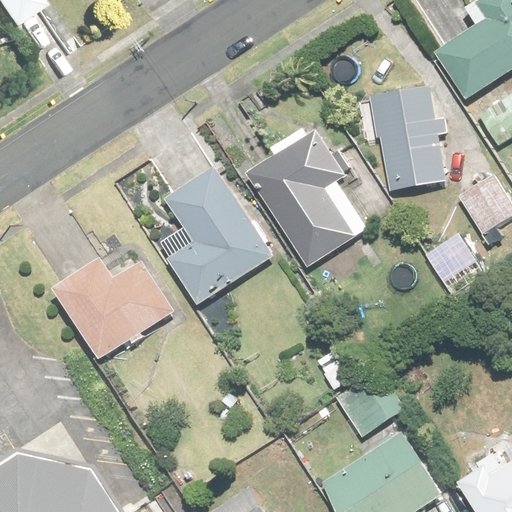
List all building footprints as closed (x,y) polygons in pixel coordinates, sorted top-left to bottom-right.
[(0,0),(0,11),(12,31),(45,10),(38,0),(0,0)] [(511,79),(511,0),(494,0),(475,12),(487,30),(443,57),(473,104),(511,79)] [(452,185),(434,93),(376,104),(383,141),(387,141),(397,196),(452,185)] [(511,94),(481,112),(502,149),(511,143),(511,94)] [(274,154),(281,163),(255,180),(315,271),(376,232),(318,143),(310,131),(274,154)] [(278,262),(223,174),(174,204),(200,245),(174,262),(204,309),(278,262)] [(511,224),(511,198),(500,179),(465,201),(488,239),(511,224)] [(122,283),(111,265),(64,295),(108,364),(182,317),(149,266),(122,283)] [(357,382),(340,352),(321,363),(338,393),(357,382)] [(410,413),(386,375),(342,403),(366,441),(410,413)] [(430,511),(451,499),(411,436),(328,488),(343,511),(430,511)] [(511,511),(511,471),(511,472),(504,462),(466,487),(481,511),(511,511)] [(266,511),(252,492),(224,511),(266,511)] [(0,511),(44,511),(0,501),(0,511)]
